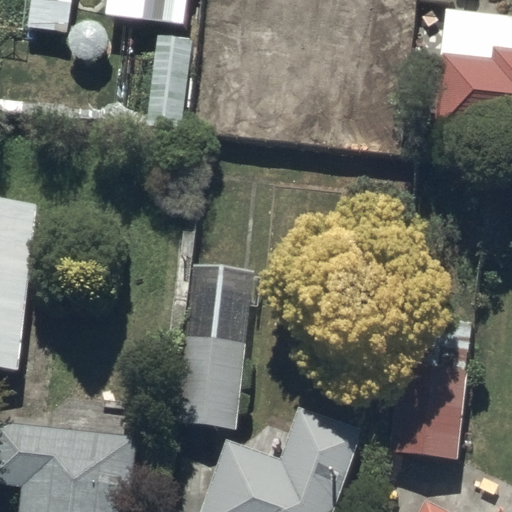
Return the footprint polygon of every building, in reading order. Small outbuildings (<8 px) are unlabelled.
[(74,0),(35,0),(32,32),(71,36),(74,0)] [(113,0),(112,20),(187,28),(190,0),(113,0)] [(511,22),(449,19),(441,144),(511,148),(511,22)] [(110,47),(9,38),(2,107),(95,115),(97,90),(106,90),(110,47)] [(194,43),(159,39),(150,123),(184,127),(194,43)] [(36,209),(0,205),(0,372),(19,374),(36,209)] [(250,349),(191,342),(181,424),(240,431),(250,349)] [(397,346),(392,458),(461,460),(464,365),(440,364),(441,348),(397,346)] [(286,463),(234,444),(209,511),(337,511),(366,437),(304,414),(286,463)] [(141,443),(0,428),(0,489),(25,492),(23,511),(147,511),(149,490),(136,489),(141,443)]
